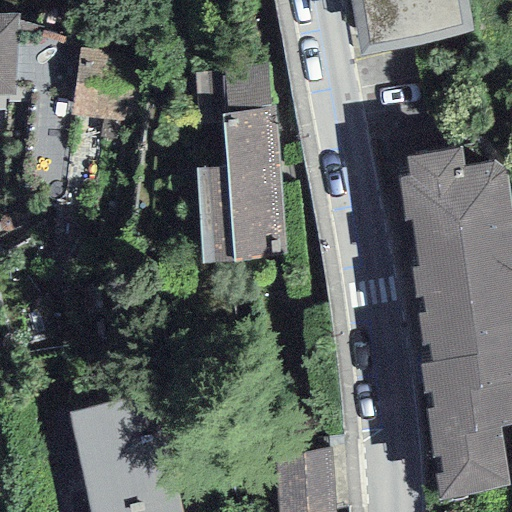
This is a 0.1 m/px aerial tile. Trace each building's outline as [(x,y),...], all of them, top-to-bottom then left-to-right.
[(472,22),(468,0),(351,0),(358,40),(412,32),(472,22)] [(17,5),(0,4),(0,88),(13,90),(17,5)] [(143,50),(79,41),(68,111),(132,121),(143,50)] [(271,60),(190,64),(201,253),(282,249),(271,60)] [(406,158),(397,159),(437,489),(508,478),(500,419),(511,417),(511,200),(506,160),(495,149),(462,152),(461,135),(435,137),(405,140),(406,158)] [(182,511),(155,382),(69,400),(92,511),(182,511)] [(331,441),(276,443),(279,504),(333,502),(331,441)]
